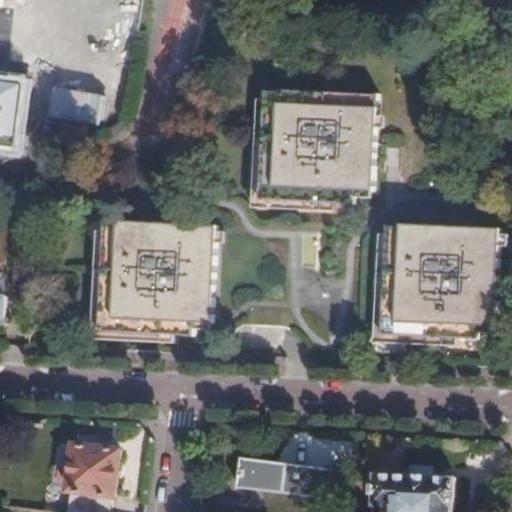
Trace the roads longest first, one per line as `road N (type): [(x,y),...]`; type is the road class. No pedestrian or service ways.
road 1 (residential): [(511,406),(185,393)]
road 2 (residential): [(185,393),(0,386)]
road 3 (residential): [(169,511),(185,393)]
